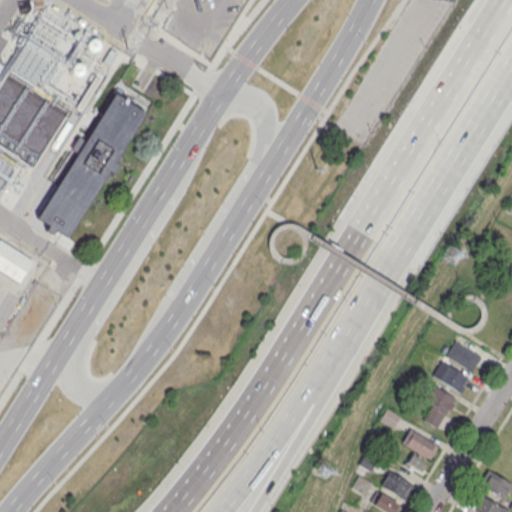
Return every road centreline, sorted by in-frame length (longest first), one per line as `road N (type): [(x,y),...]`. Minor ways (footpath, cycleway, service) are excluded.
road 1 (primary): [(12,511),(159,346),(252,202),(362,0)]
road 2 (motorway): [(499,0),(244,408),(163,511)]
road 3 (primary): [(294,0),(221,92),(0,444)]
road 4 (motorway): [(313,390),(511,74)]
road 5 (primary): [(194,135),(178,190),(76,358),(75,376),(85,387),(115,399)]
road 6 (primary): [(159,346),(167,306),(264,136),(260,108),(221,92)]
road 7 (residential): [(221,92),(69,0)]
road 8 (residential): [(511,374),(426,511)]
road 9 (motorway): [(255,511),(298,442),(313,390)]
